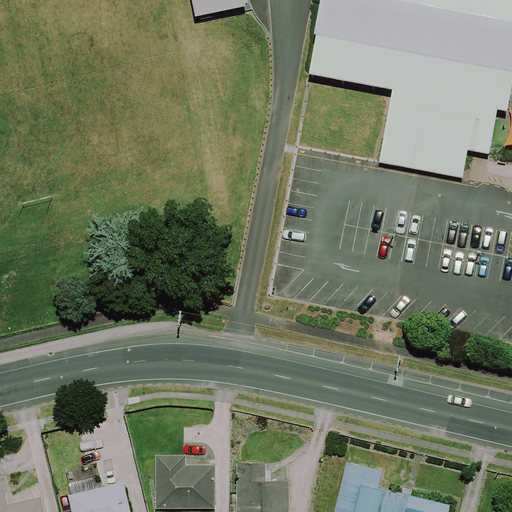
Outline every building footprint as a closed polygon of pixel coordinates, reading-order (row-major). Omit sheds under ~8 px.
[(500,155),(511,96),(511,0),(328,0),(315,64),(396,82),(379,160),(466,178),(472,149),(500,155)] [(185,466),(185,457),(154,457),(153,509),(213,510),(213,466),(185,466)] [(381,472),(346,463),(333,511),(446,511),(448,506),(377,489),(381,472)] [(263,483),(264,465),(238,464),(235,511),(285,511),(287,484),(263,483)] [(92,491),(89,479),(64,485),(70,511),(126,511),(121,484),(92,491)] [(5,508),(0,486),(0,511),(41,511),(38,500),(5,508)]
